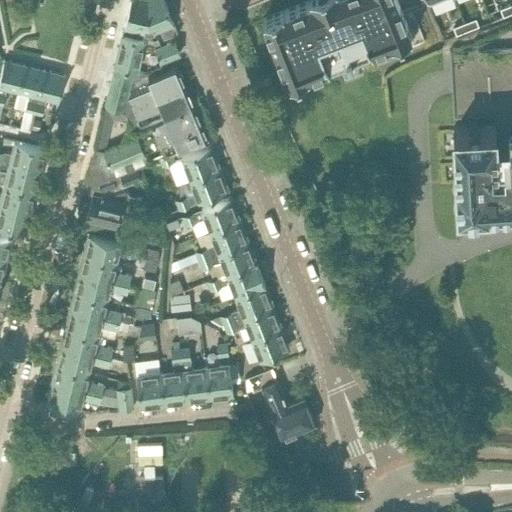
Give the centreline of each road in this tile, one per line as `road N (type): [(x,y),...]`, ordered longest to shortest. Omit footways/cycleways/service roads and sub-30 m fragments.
road 1 (residential): [(106,0),(6,404)]
road 2 (residential): [(319,330),(190,11)]
road 3 (unknown): [(412,276),(421,99),(456,76),(511,72)]
road 4 (residential): [(6,404),(107,422),(238,407)]
road 5 (residential): [(319,330),(459,249),(511,231)]
road 6 (residential): [(400,503),(364,444),(319,330)]
